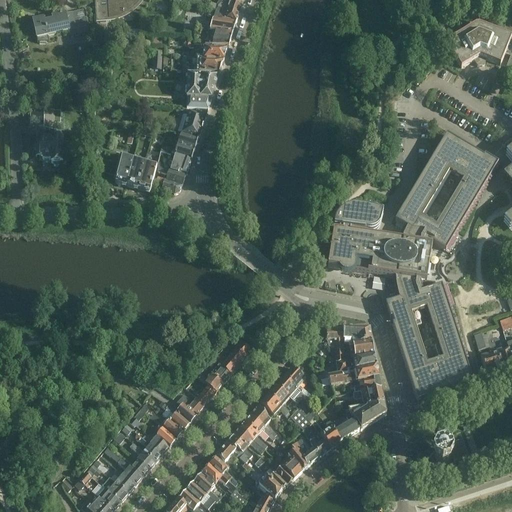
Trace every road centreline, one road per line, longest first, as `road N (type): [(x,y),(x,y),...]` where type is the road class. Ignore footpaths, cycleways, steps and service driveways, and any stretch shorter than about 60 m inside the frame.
road 1 (residential): [(313,301),(277,357),(142,511)]
road 2 (residential): [(255,0),(202,163),(199,209)]
road 3 (residential): [(15,215),(0,0)]
road 4 (residential): [(15,215),(199,209)]
road 5 (residential): [(313,301),(277,282),(199,209)]
road 6 (residential): [(280,511),(353,447),(397,426)]
road 7 (residential): [(397,426),(511,382)]
